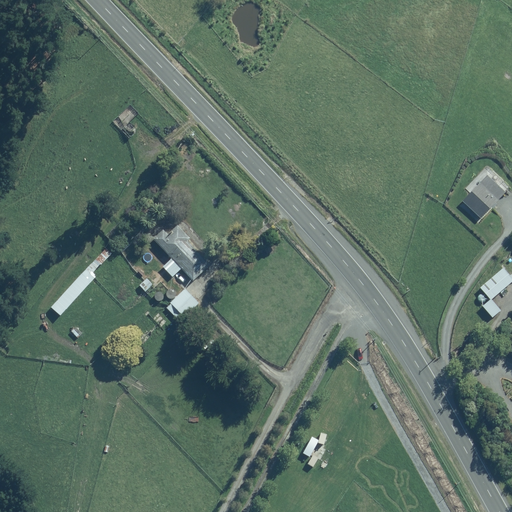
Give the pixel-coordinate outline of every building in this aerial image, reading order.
[(137,114),(130,107),(114,123),(129,139),(137,132),(128,122),(137,114)] [(480,219),(505,192),(486,175),(461,201),(480,219)] [(163,229),(152,240),(170,259),(162,267),(172,278),(181,269),(193,281),(210,265),(187,241),(190,238),(179,226),(169,235),(163,229)] [(111,255),(105,249),(50,308),(59,317),(96,277),(92,274),(100,264),(101,265),(111,255)] [(492,301),(511,284),(511,273),(509,277),(503,269),(479,289),(488,301),(481,307),(492,320),(501,312),(492,301)] [(197,304),(184,290),(169,304),(171,305),(167,309),(178,322),(197,304)]
